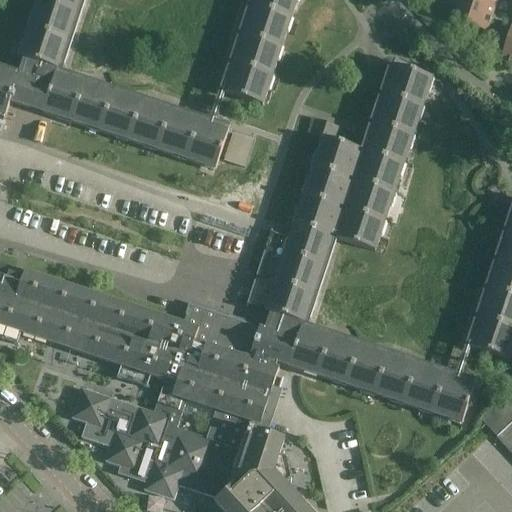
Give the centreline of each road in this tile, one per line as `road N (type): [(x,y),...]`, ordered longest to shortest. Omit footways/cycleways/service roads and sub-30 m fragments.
road 1 (residential): [(13,153),(193,214)]
road 2 (residential): [(169,280),(0,224)]
road 3 (residential): [(340,511),(326,433),(293,418),(287,373)]
road 4 (residential): [(94,511),(0,409)]
